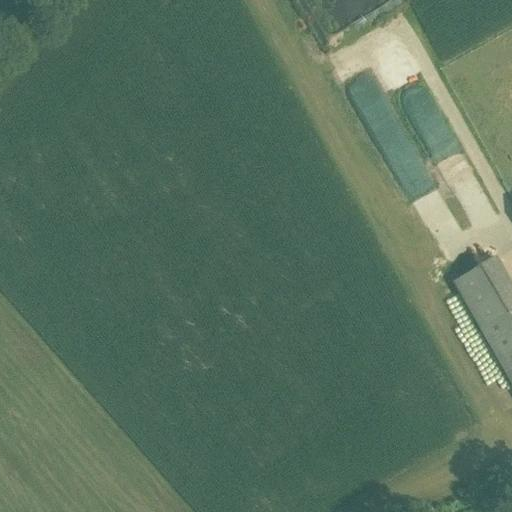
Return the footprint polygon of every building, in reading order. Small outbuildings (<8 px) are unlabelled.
[(340,62),(355,53),(348,42),(333,51),(340,62)] [(458,134),(406,45),(382,58),(435,148),(458,134)] [(363,105),(387,94),(368,55),(344,66),(363,105)] [(476,212),(494,201),(467,160),(450,172),(476,212)] [(511,388),(511,284),(497,258),(452,284),(511,388)]
